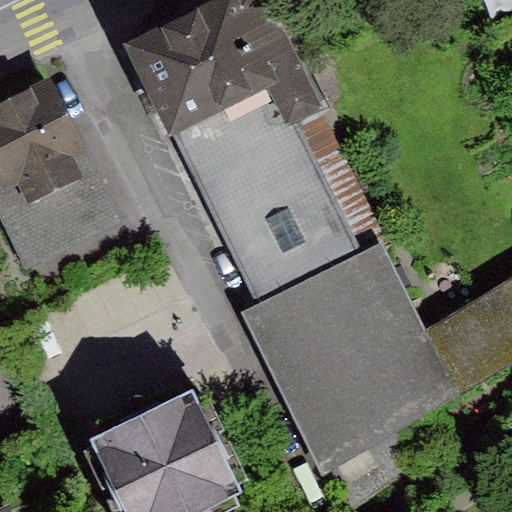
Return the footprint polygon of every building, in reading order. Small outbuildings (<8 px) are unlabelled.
[(267,0),(229,0),(124,51),(169,144),(177,140),(270,95),(289,133),(325,116),(267,0)] [(52,80),(0,105),(0,217),(27,272),(123,224),(52,80)] [(270,95),(177,140),(262,311),(383,245),(388,243),(325,116),(289,133),(270,95)] [(249,319),(329,465),(511,364),(511,281),(429,327),(383,245),(262,311),(249,319)] [(134,429),(92,448),(121,511),(226,511),(246,503),(198,399),(154,419),(150,410),(145,404),(139,402),(134,402),(130,406),(127,414),(134,429)]
